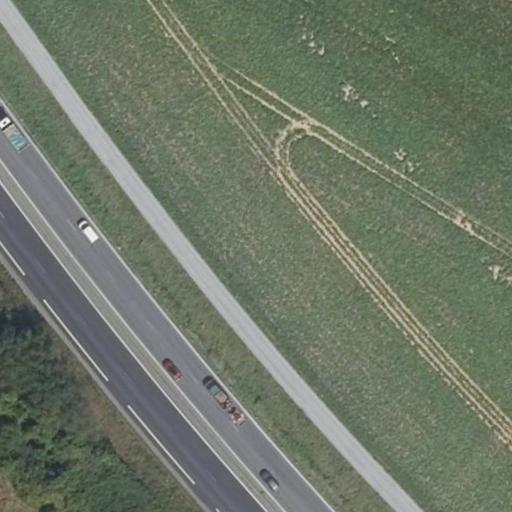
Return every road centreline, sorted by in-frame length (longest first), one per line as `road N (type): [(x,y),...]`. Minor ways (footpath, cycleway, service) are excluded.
road 1 (unclassified): [(0,0),(147,204),(411,511)]
road 2 (trunk): [(309,511),(151,326),(0,127)]
road 3 (trunk): [(0,206),(135,388),(242,511)]
